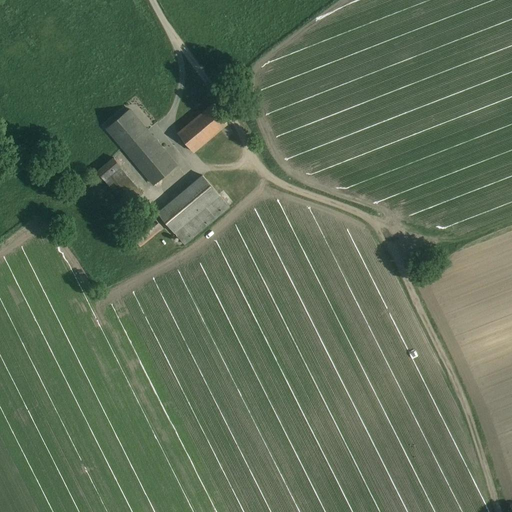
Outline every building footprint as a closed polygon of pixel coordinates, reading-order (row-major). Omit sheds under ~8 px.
[(213,105),(179,134),(194,152),(207,141),(228,124),(213,105)] [(147,129),(131,109),(108,128),(125,148),(147,129)] [(178,166),(147,129),(125,148),(155,185),(178,166)] [(145,192),(116,157),(99,171),(129,206),(145,192)] [(185,191),(201,210),(220,195),(204,176),(185,191)] [(185,191),(159,213),(175,232),(201,210),(185,191)] [(201,210),(175,232),(186,244),(230,207),(220,195),(201,210)] [(160,221),(137,237),(144,246),(165,231),(166,230),(160,221)]
